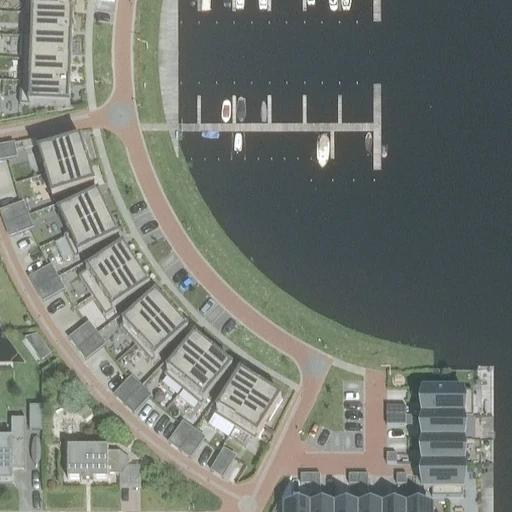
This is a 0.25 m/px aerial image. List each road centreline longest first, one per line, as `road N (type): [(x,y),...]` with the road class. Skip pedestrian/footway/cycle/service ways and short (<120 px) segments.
road 1 (residential): [(127,112),(147,180),(194,264),(235,307),(319,362),(249,511)]
road 2 (residential): [(0,136),(127,112)]
